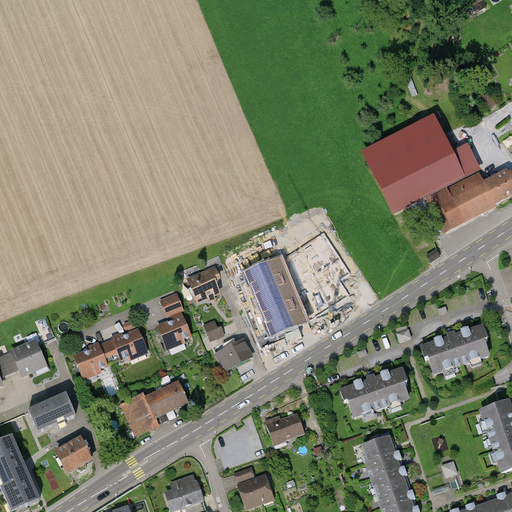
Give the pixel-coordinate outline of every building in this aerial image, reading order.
[(435,118),(362,155),(393,216),(481,172),(468,146),(453,153),(435,118)] [(432,198),(448,233),(511,205),(511,192),(504,174),(481,184),(479,178),(432,198)] [(441,258),(436,250),(427,257),(432,264),(441,258)] [(342,261),(312,282),(328,305),(358,285),(342,261)] [(208,273),(185,283),(198,314),(221,304),(208,273)] [(155,328),(166,354),(193,342),(174,299),(160,305),(168,322),(155,328)] [(218,321),(205,326),(212,342),(225,336),(218,321)] [(482,328),(418,353),(429,382),(493,358),(482,328)] [(150,356),(138,329),(103,344),(113,365),(118,363),(121,369),(150,356)] [(103,344),(69,358),(82,386),(110,374),(107,367),(113,365),(103,344)] [(35,345),(0,360),(7,378),(17,374),(20,380),(46,369),(35,345)] [(239,347),(216,357),(225,376),(248,366),(239,347)] [(399,372),(336,394),(347,425),(410,402),(399,372)] [(143,395),(119,406),(135,440),(158,430),(154,421),(188,406),(180,387),(146,402),(143,395)] [(39,435),(77,417),(67,395),(29,412),(39,435)] [(511,412),(509,403),(475,415),(497,478),(511,472),(511,412)] [(297,419),(264,428),(271,449),(303,439),(297,419)] [(0,444),(0,487),(10,511),(19,511),(42,503),(14,438),(0,444)] [(416,511),(391,438),(362,449),(383,511),(416,511)] [(67,476),(94,462),(83,439),(55,453),(67,476)] [(455,462),(443,464),(445,477),(458,474),(455,462)] [(256,471),(233,478),(235,486),(258,479),(256,471)] [(205,511),(194,479),(171,487),(173,495),(166,497),(171,511),(205,511)] [(265,480),(236,489),(243,511),(272,503),(265,480)] [(511,511),(511,496),(466,511),(511,511)]
